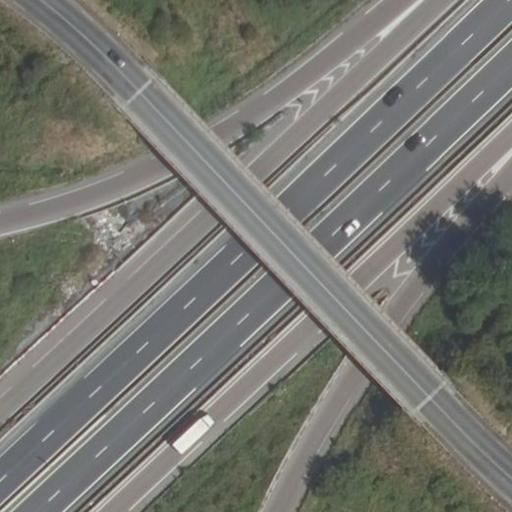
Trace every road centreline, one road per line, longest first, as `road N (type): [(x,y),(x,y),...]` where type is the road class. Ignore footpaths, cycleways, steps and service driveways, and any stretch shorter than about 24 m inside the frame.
road 1 (trunk): [(501,0),(0,476)]
road 2 (tertiary): [(511,482),(86,40),(29,0)]
road 3 (trunk): [(36,511),(511,62)]
road 4 (trunk): [(430,0),(0,407)]
road 5 (trunk): [(112,511),(511,134)]
road 6 (trunk): [(410,0),(163,174),(0,230)]
road 7 (trunk): [(278,511),(355,365),(511,164)]
